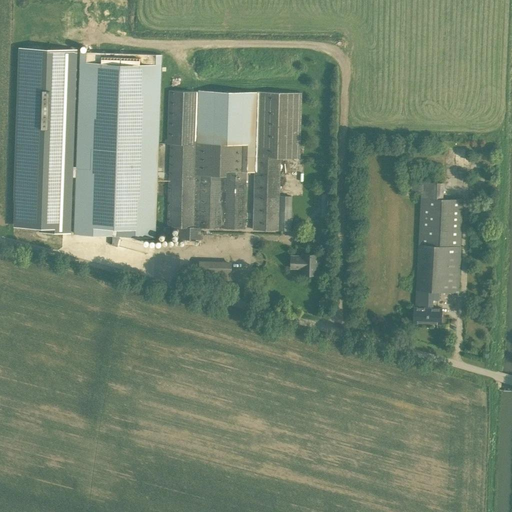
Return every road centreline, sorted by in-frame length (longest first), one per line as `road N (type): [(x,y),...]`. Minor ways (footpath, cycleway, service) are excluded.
road 1 (unclassified): [(511,379),(0,240)]
road 2 (unknown): [(342,333),(341,53),(326,44),(133,39)]
